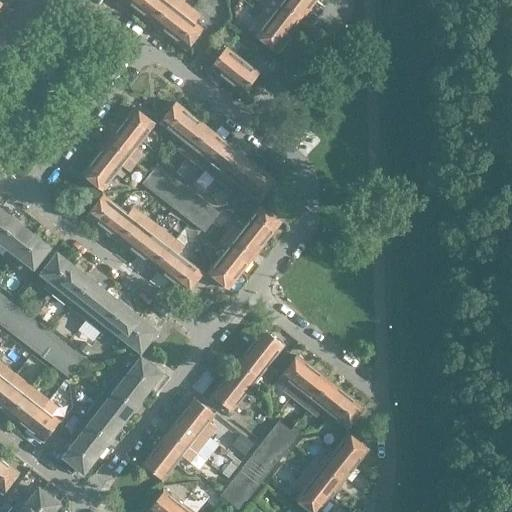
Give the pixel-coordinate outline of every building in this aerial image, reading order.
[(122,0),(137,11),(146,0),(122,0)] [(153,24),(172,0),(146,0),(137,11),(153,24)] [(169,37),(191,10),(179,0),(172,0),(153,24),(169,37)] [(302,19),(277,0),(271,0),(261,14),(289,35),(302,19)] [(277,0),(302,19),(315,3),(311,0),(277,0)] [(202,30),(195,24),(200,17),(191,10),(169,37),(186,51),(202,30)] [(289,35),(261,14),(255,22),(262,28),(256,36),(276,52),(289,35)] [(226,81),(242,61),(226,48),(210,68),(226,81)] [(243,94),(259,74),(242,61),(226,81),(243,94)] [(177,137),(193,116),(176,103),(160,124),(177,137)] [(141,141),(154,124),(134,108),(121,125),(141,141)] [(188,157),(209,129),(193,116),(177,137),(184,143),(179,150),(188,157)] [(135,149),(141,141),(121,125),(108,141),(136,163),(143,154),(135,149)] [(204,170),(226,142),(209,129),(188,157),(204,170)] [(136,163),(108,141),(95,158),(116,174),(122,166),(129,172),(136,163)] [(220,183),(242,155),(226,142),(204,170),(220,183)] [(242,188),(258,168),(242,155),(220,183),(229,190),(235,182),(242,188)] [(103,191),(116,174),(95,158),(82,174),(103,191)] [(157,179),(164,170),(158,165),(150,174),(157,179)] [(259,201),(275,181),(258,168),(242,188),(259,201)] [(163,184),(170,175),(164,170),(157,179),(163,184)] [(149,189),(157,179),(150,174),(143,184),(149,189)] [(169,189),(176,179),(170,175),(163,184),(169,189)] [(155,194),(163,184),(157,179),(149,189),(155,194)] [(175,194),(183,184),(176,179),(169,189),(175,194)] [(162,198),(169,189),(163,184),(155,194),(162,198)] [(181,198),(189,189),(183,184),(175,194),(181,198)] [(168,203),(175,194),(169,189),(162,198),(168,203)] [(187,203),(195,194),(189,189),(181,198),(187,203)] [(174,208),(181,198),(175,194),(168,203),(174,208)] [(194,208),(201,199),(195,194),(187,203),(194,208)] [(104,230),(120,209),(103,196),(87,216),(104,230)] [(180,213),(187,203),(181,198),(174,208),(180,213)] [(200,213),(207,203),(201,199),(194,208),(200,213)] [(186,218),(194,208),(187,203),(180,213),(186,218)] [(206,218),(213,208),(207,203),(200,213),(206,218)] [(267,240),(281,223),(260,207),(247,223),(267,240)] [(120,242),(142,215),(133,208),(127,215),(120,209),(104,230),(120,242)] [(192,222),(200,213),(194,208),(186,218),(192,222)] [(212,223),(220,213),(213,208),(206,218),(212,223)] [(0,242),(0,243),(16,222),(0,209),(0,242)] [(198,227),(206,218),(200,213),(192,222),(198,227)] [(137,255),(159,227),(142,215),(120,242),(137,255)] [(205,232),(212,223),(206,218),(198,227),(205,232)] [(11,263),(33,235),(16,222),(0,243),(8,249),(3,256),(11,263)] [(255,256),(267,240),(247,223),(241,231),(234,225),(227,234),(255,256)] [(153,268),(175,240),(159,227),(137,255),(153,268)] [(255,256),(227,234),(220,243),(227,248),(221,256),(242,272),(255,256)] [(34,268),(50,248),(33,235),(11,263),(20,270),(26,262),(34,268)] [(170,281),(186,260),(178,254),(184,247),(175,240),(153,268),(170,281)] [(52,295),(74,267),(57,254),(41,274),(49,280),(43,288),(52,295)] [(229,289),(242,272),(221,256),(208,273),(229,289)] [(186,294),(203,273),(186,260),(170,281),(186,294)] [(69,308),(91,280),(74,267),(52,295),(69,308)] [(85,321),(107,293),(91,280),(69,308),(85,321)] [(101,334),(123,306),(107,293),(85,321),(101,334)] [(0,307),(3,310),(11,300),(5,296),(0,301),(0,307)] [(10,315),(17,305),(11,300),(3,310),(10,315)] [(16,320),(24,310),(17,305),(10,315),(16,320)] [(124,339),(140,318),(123,306),(101,334),(110,340),(116,333),(124,339)] [(0,323),(2,325),(10,315),(3,310),(0,314),(0,323)] [(22,325),(30,315),(24,310),(16,320),(22,325)] [(8,330),(16,320),(10,315),(2,325),(8,330)] [(29,330),(36,320),(30,315),(22,325),(29,330)] [(140,352),(156,332),(140,318),(124,339),(140,352)] [(15,335),(22,325),(16,320),(8,330),(15,335)] [(35,335),(43,325),(36,320),(29,330),(35,335)] [(21,340),(29,330),(22,325),(15,335),(21,340)] [(41,340),(49,330),(43,325),(35,335),(41,340)] [(271,362),(284,345),(263,329),(250,346),(271,362)] [(27,345),(35,335),(29,330),(21,340),(27,345)] [(48,345),(55,335),(49,330),(41,340),(48,345)] [(34,350),(41,340),(35,335),(27,345),(34,350)] [(54,350),(62,340),(55,335),(48,345),(54,350)] [(40,354),(48,345),(41,340),(34,350),(40,354)] [(60,355),(68,345),(62,340),(54,350),(60,355)] [(32,355),(15,342),(10,348),(27,361),(32,355)] [(46,359),(54,350),(48,345),(40,354),(46,359)] [(67,359),(74,350),(68,345),(60,355),(67,359)] [(258,378),(271,362),(250,346),(238,362),(258,378)] [(53,364),(60,355),(54,350),(46,359),(53,364)] [(73,364),(80,355),(74,350),(67,359),(73,364)] [(59,369),(67,359),(60,355),(53,364),(59,369)] [(79,369),(87,360),(80,355),(73,364),(79,369)] [(292,397),(314,369),(297,356),(281,376),(289,382),(283,390),(292,397)] [(148,391),(161,374),(141,358),(128,375),(148,391)] [(65,374),(73,364),(67,359),(59,369),(65,374)] [(0,395),(16,375),(0,362),(0,395)] [(245,395),(258,378),(238,362),(225,379),(245,395)] [(72,379),(79,369),(73,364),(65,374),(72,379)] [(309,409),(330,382),(314,369),(292,397),(309,409)] [(0,407),(10,416),(32,388),(16,375),(0,395),(0,407)] [(135,408),(148,391),(128,375),(122,382),(115,377),(108,386),(135,408)] [(232,412),(245,395),(225,379),(212,395),(232,412)] [(331,415),(346,395),(330,382),(309,409),(318,416),(323,409),(331,415)] [(135,408),(108,386),(95,402),(123,424),(135,408)] [(27,429),(49,401),(32,388),(10,416),(27,429)] [(348,428),(363,408),(346,395),(331,415),(348,428)] [(208,422),(215,414),(194,398),(181,415),(209,437),(216,428),(208,422)] [(60,421),(52,416),(58,408),(49,401),(27,429),(44,442),(60,421)] [(123,424),(95,402),(82,419),(110,440),(123,424)] [(209,437),(181,415),(168,431),(196,453),(209,437)] [(110,440),(82,419),(75,427),(83,433),(76,441),(97,457),(110,440)] [(288,428),(279,421),(274,427),(284,435),(288,428)] [(284,435),(274,427),(269,433),(279,441),(284,435)] [(298,436),(292,431),(288,428),(284,435),(293,442),(298,436)] [(196,453),(168,431),(156,448),(176,464),(182,456),(189,462),(196,453)] [(279,441),(269,433),(264,440),(274,447),(279,441)] [(355,467),(368,450),(348,434),(335,451),(355,467)] [(293,442),(284,435),(279,441),(288,449),(293,442)] [(274,447),(264,440),(259,446),(269,453),(274,447)] [(84,474),(97,457),(76,441),(64,458),(84,474)] [(288,449),(279,441),(274,447),(283,455),(288,449)] [(269,453),(259,446),(254,452),(264,460),(269,453)] [(283,455),(274,447),(269,453),(278,461),(283,455)] [(163,481),(176,464),(156,448),(142,464),(163,481)] [(342,483),(355,467),(335,451),(329,458),(321,453),(315,461),(342,483)] [(264,460),(254,452),(249,458),(259,466),(264,460)] [(278,461),(269,453),(264,460),(274,467),(278,461)] [(259,466),(249,458),(244,465),(254,472),(259,466)] [(0,491),(3,494),(19,473),(2,460),(0,463),(0,491)] [(274,467),(264,460),(259,466),(269,474),(274,467)] [(342,483),(315,461),(302,478),(329,499),(342,483)] [(254,472),(244,465),(239,471),(249,479),(254,472)] [(269,474),(259,466),(254,472),(264,480),(269,474)] [(249,479),(239,471),(234,477),(244,485),(249,479)] [(264,480),(254,472),(249,479),(259,486),(264,480)] [(244,485),(234,477),(229,484),(239,491),(244,485)] [(319,511),(329,499),(302,478),(295,486),(302,492),(296,500),(311,511),(319,511)] [(259,486),(249,479),(244,485),(254,493),(259,486)] [(239,491),(229,484),(224,490),(234,498),(239,491)] [(254,493),(244,485),(239,491),(249,499),(254,493)] [(33,511),(53,511),(59,505),(39,489),(26,506),(33,511)] [(234,498),(224,490),(219,496),(229,504),(234,498)] [(148,511),(173,511),(180,504),(164,491),(148,511)] [(249,499),(239,491),(234,498),(244,505),(249,499)] [(244,505),(234,498),(229,504),(239,511),(244,505)]
